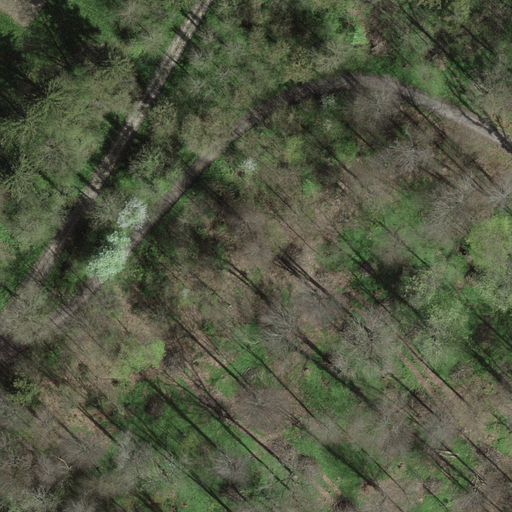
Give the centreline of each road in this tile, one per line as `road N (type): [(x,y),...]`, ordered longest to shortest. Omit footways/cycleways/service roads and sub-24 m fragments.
road 1 (track): [(9,315),(48,331),(63,326),(192,172),(255,122),(307,94),(358,84),(412,92),(511,144)]
road 2 (track): [(9,315),(138,77),(193,0)]
road 3 (track): [(0,92),(36,84),(95,17),(138,77)]
